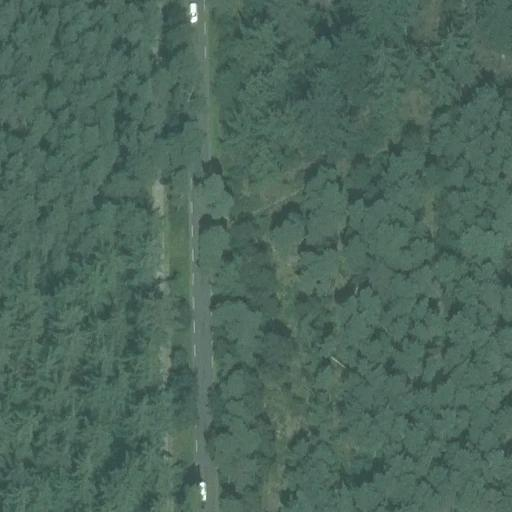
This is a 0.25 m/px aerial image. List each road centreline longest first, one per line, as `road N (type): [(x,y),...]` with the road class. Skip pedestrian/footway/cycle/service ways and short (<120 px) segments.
road 1 (track): [(0,333),(511,94)]
road 2 (tertiary): [(209,511),(196,0)]
